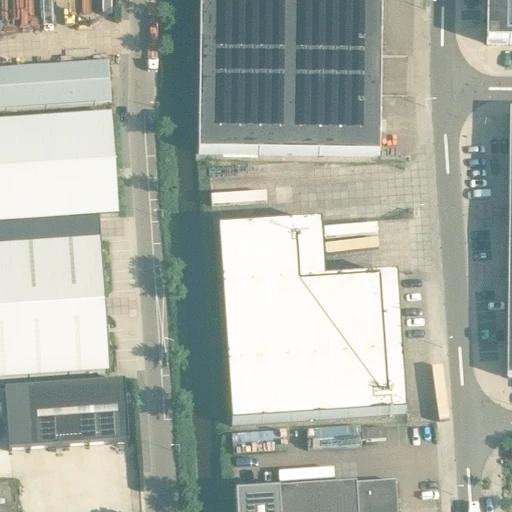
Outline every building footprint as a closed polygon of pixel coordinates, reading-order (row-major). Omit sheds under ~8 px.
[(199,0),(198,154),(379,156),(379,131),(380,96),(380,56),(380,0),(199,0)] [(511,0),(486,0),(486,44),(511,43),(511,0)] [(0,70),(0,110),(110,103),(107,64),(0,70)] [(0,122),(0,222),(97,216),(118,215),(111,115),(0,122)] [(0,379),(108,372),(97,216),(0,222),(0,379)] [(367,279),(324,282),(324,277),(320,224),(217,231),(231,426),(405,415),(398,307),(396,277),(367,279)] [(24,390),(28,450),(128,443),(124,383),(24,390)] [(360,430),(361,441),(385,440),(384,428),(360,430)] [(396,511),(395,482),(234,493),(235,511),(396,511)] [(0,511),(16,511),(16,508),(13,508),(12,500),(14,499),(13,484),(0,485),(0,511)]
